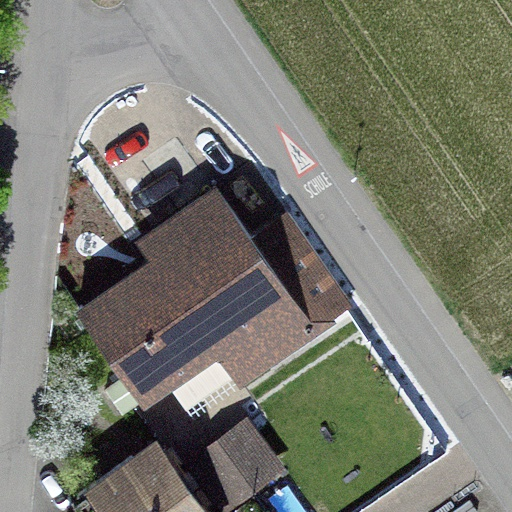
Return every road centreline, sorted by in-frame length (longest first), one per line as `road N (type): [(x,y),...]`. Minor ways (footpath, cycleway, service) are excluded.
road 1 (residential): [(511,479),(185,0)]
road 2 (residential): [(0,489),(46,93),(79,0)]
